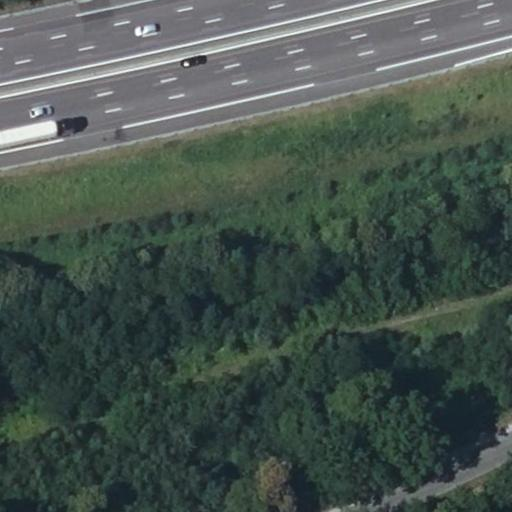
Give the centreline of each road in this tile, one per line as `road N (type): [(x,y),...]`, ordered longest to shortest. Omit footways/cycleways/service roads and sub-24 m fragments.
road 1 (motorway): [(0,126),(511,6)]
road 2 (motorway): [(265,0),(0,57)]
road 3 (tertiary): [(511,443),(364,511)]
